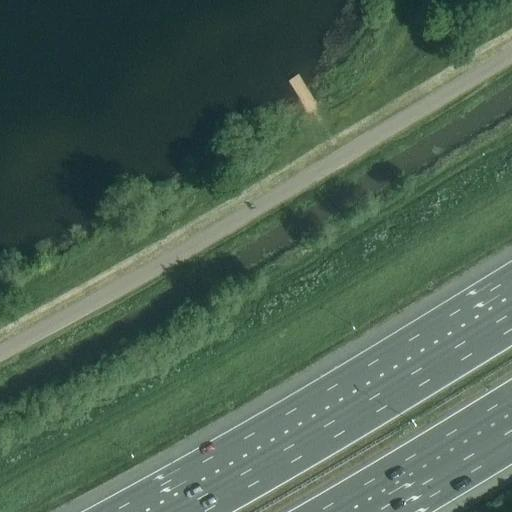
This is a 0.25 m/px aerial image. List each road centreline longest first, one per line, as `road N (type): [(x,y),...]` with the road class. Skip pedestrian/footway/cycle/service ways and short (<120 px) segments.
road 1 (unclassified): [(0,353),(511,54)]
road 2 (motorway): [(511,302),(159,511)]
road 3 (motorway): [(359,511),(511,417)]
